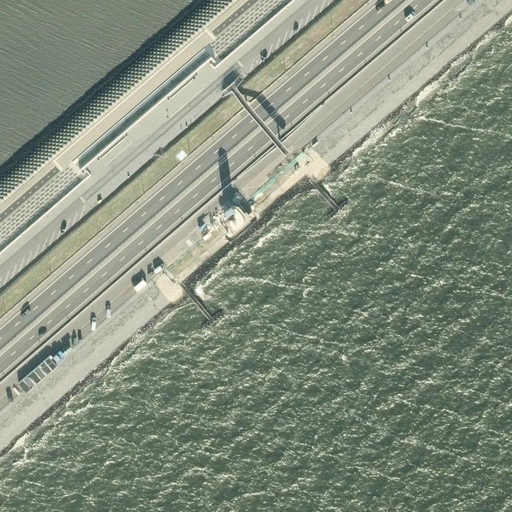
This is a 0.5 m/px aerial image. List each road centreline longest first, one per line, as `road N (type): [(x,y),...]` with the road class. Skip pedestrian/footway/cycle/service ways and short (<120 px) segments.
road 1 (motorway): [(0,363),(421,0)]
road 2 (motorway): [(391,0),(0,336)]
